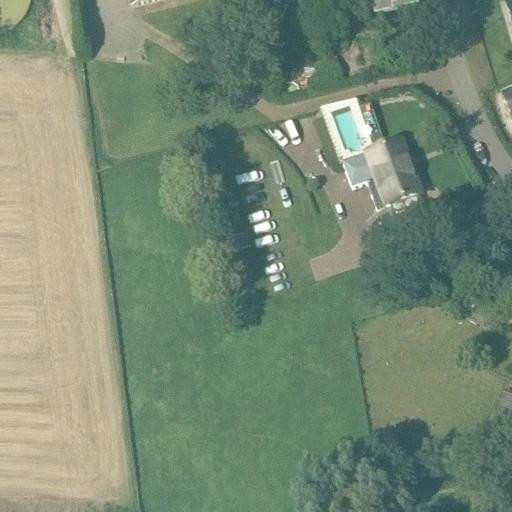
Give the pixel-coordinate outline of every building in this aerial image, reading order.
[(0,0),(0,33),(2,33),(13,29),(22,20),(28,10),(30,0),(0,0)] [(369,0),(376,22),(418,11),(415,0),(369,0)] [(307,84),(310,95),(344,86),(337,61),(313,68),(317,81),(307,84)] [(511,90),(501,95),(511,124),(511,90)] [(391,215),(398,218),(417,212),(420,205),(418,200),(422,199),(401,144),(367,157),(368,159),(344,168),(352,192),(368,186),(378,214),(386,210),(387,212),(390,211),(391,215)] [(511,420),(511,394),(505,392),(497,415),(511,420)]
